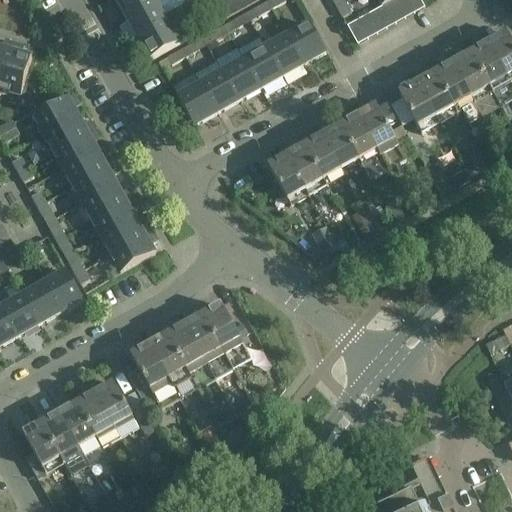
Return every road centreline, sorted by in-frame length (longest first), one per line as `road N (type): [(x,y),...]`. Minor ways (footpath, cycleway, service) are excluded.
road 1 (residential): [(179,184),(485,10),(480,0)]
road 2 (residential): [(0,397),(194,284),(225,248)]
road 3 (residential): [(179,184),(72,0)]
road 4 (residential): [(397,364),(225,248)]
road 5 (tertiary): [(278,511),(397,364)]
road 6 (residential): [(473,511),(423,393),(397,364)]
road 7 (tertiary): [(397,364),(511,259)]
